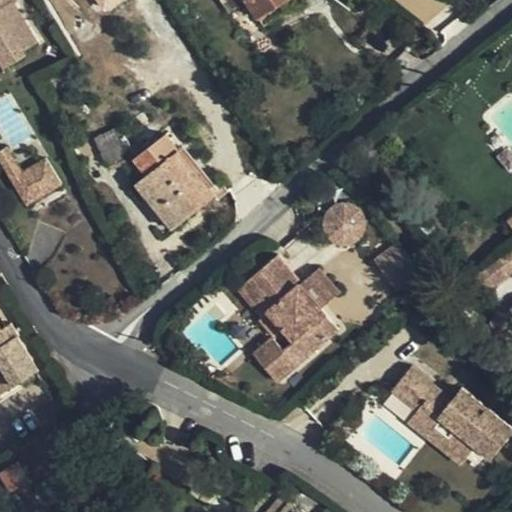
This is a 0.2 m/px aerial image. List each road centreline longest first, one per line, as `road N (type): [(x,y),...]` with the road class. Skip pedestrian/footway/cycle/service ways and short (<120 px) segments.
road 1 (residential): [(110,361),(144,316),(511,1)]
road 2 (residential): [(134,369),(287,447),(375,511)]
road 3 (residential): [(134,369),(62,433),(57,511)]
road 4 (residential): [(0,238),(66,339),(110,361)]
